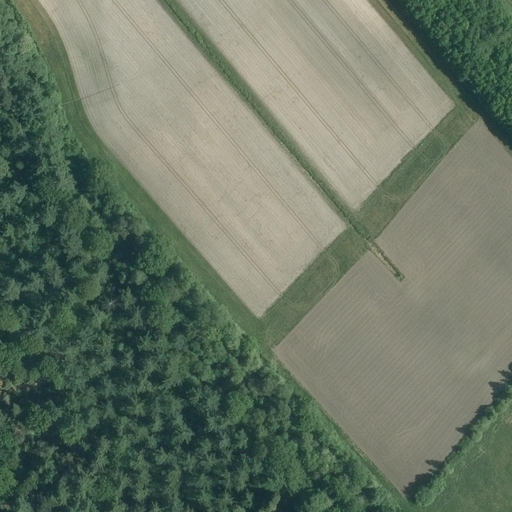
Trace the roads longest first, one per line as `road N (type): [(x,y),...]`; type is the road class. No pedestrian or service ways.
road 1 (track): [(304,505),(0,154)]
road 2 (track): [(95,207),(66,176),(34,84),(0,48)]
